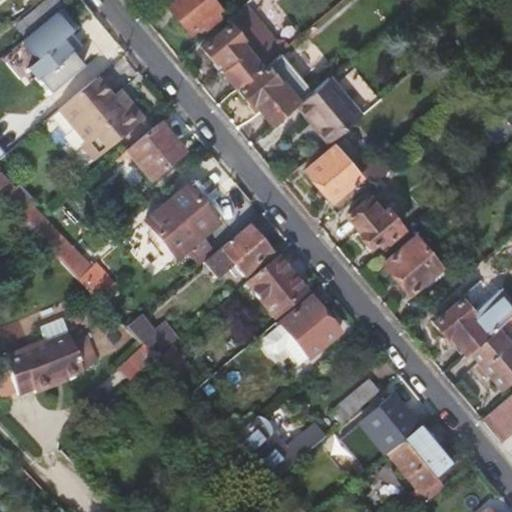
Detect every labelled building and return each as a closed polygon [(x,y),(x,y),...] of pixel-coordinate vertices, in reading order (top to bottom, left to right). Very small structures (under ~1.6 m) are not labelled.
[(47,0),(20,23),(30,35),(58,11),(61,8),(54,0),(47,0)] [(198,23),(203,29),(218,16),(214,11),(218,8),(211,0),(167,0),(164,3),(187,32),(191,29),(198,23)] [(230,22),(200,46),(215,64),(218,62),(224,69),(222,71),(237,89),(278,54),(314,24),(311,20),(299,17),(284,0),(249,0),(227,19),(230,22)] [(69,35),(75,30),(58,11),(30,35),(21,42),(37,61),(28,69),(50,95),(83,68),(71,54),(79,47),(69,35)] [(195,35),(203,29),(198,23),(191,29),(195,35)] [(237,89),(235,90),(250,107),(253,104),(259,112),(270,125),(296,104),(310,92),(278,54),(237,89)] [(361,114),(329,76),(310,92),(296,104),(328,142),(361,114)] [(112,96),(97,78),(58,111),(84,142),(80,145),(95,162),(144,120),(124,97),(117,103),(112,96)] [(119,90),(112,96),(117,103),(124,97),(119,90)] [(256,115),(259,112),(253,104),(250,107),(256,115)] [(185,154),(158,123),(123,152),(150,183),(185,154)] [(355,182),(363,191),(392,166),(380,153),(357,172),(346,159),(354,152),(344,141),(336,147),(333,144),(303,169),(331,202),(355,182)] [(12,187),(0,172),(0,200),(30,231),(43,220),(25,200),(28,198),(16,184),(12,187)] [(213,221),(189,192),(185,187),(144,222),(176,260),(184,253),(202,239),(217,226),(213,221)] [(195,187),(189,192),(213,221),(219,216),(195,187)] [(382,212),(368,196),(349,213),(348,217),(361,231),(359,232),(371,245),(377,240),(381,245),(402,228),(386,209),(382,212)] [(91,268),(43,220),(30,231),(98,301),(116,285),(95,265),(91,268)] [(232,265),(233,267),(242,277),(271,254),(248,228),(220,251),(219,249),(203,263),(216,278),(232,265)] [(442,272),(412,236),(382,261),(408,293),(429,276),(433,280),(442,272)] [(202,239),(184,253),(195,267),(213,252),(202,239)] [(307,289),(278,256),(274,258),(303,292),(307,289)] [(303,292),(274,258),(245,284),(273,318),(303,292)] [(504,322),(511,314),(511,304),(498,289),(488,291),(478,280),(432,319),(446,335),(444,337),(453,346),(455,345),(463,355),(469,350),(497,327),(504,322)] [(275,322),(260,335),(258,345),(265,354),(277,356),(282,351),(294,366),(305,357),(308,360),(339,334),(308,298),(277,324),(275,322)] [(152,331),(139,316),(124,328),(154,359),(172,344),(158,327),(152,331)] [(83,338),(80,339),(69,343),(67,338),(66,335),(60,320),(37,329),(42,341),(1,358),(3,365),(0,366),(0,398),(15,393),(16,396),(31,390),(33,394),(51,386),(50,384),(80,373),(79,369),(93,363),(83,338)] [(511,337),(511,331),(504,322),(497,327),(508,341),(511,337)] [(511,346),(508,341),(497,327),(469,350),(480,364),(476,367),(485,377),(489,373),(501,388),(511,378),(511,346)] [(80,339),(78,333),(67,338),(69,343),(80,339)] [(151,360),(139,348),(118,369),(129,380),(151,360)] [(171,348),(156,361),(168,373),(182,360),(171,348)] [(190,369),(182,360),(168,373),(176,381),(190,369)] [(329,411),(340,424),(379,391),(369,379),(329,411)] [(511,429),(511,391),(479,418),(498,441),(511,429)] [(385,453),(418,427),(391,394),(379,403),(382,408),(362,424),(385,453)] [(284,450),(256,416),(230,437),(272,481),(322,439),(312,426),(284,450)] [(450,468),(418,427),(385,453),(418,494),(450,468)]
